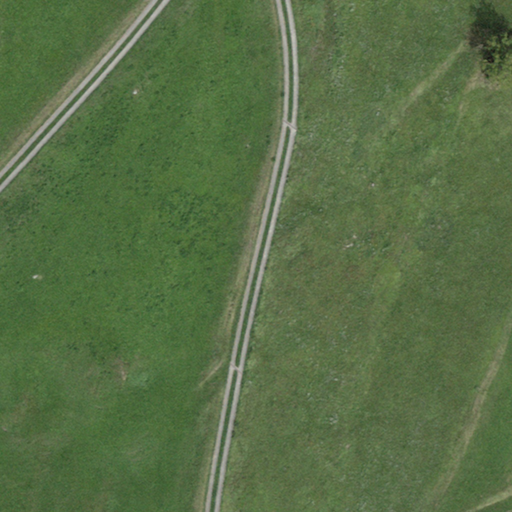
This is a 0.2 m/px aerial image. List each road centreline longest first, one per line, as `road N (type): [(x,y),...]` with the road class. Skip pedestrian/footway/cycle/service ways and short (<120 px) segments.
road 1 (track): [(283,0),(302,72),(217,511)]
road 2 (track): [(0,186),(173,0)]
